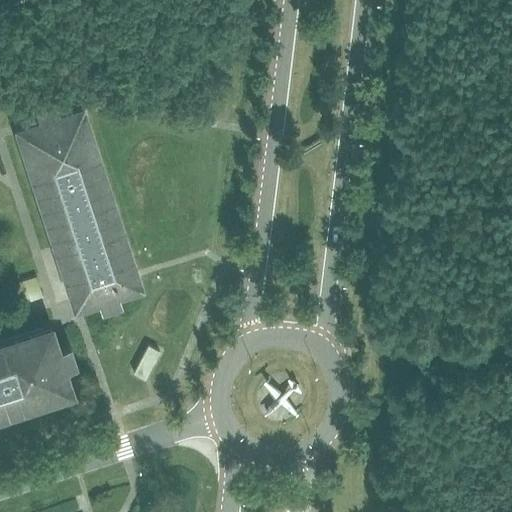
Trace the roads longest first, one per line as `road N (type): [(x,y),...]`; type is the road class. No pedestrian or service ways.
road 1 (unclassified): [(319,349),(363,0)]
road 2 (unclassified): [(291,0),(253,348)]
road 3 (unclassified): [(305,451),(341,413),(340,378),(319,349)]
